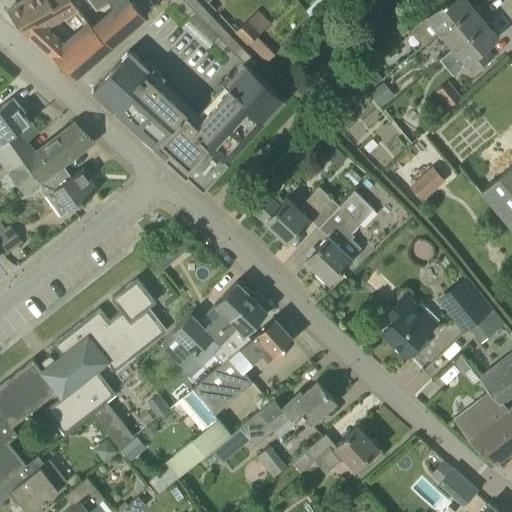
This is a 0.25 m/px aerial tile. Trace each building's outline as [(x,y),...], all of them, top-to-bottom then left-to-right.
[(43,45),(71,72),(107,41),(87,19),(83,14),(59,34),(43,17),(72,1),(72,0),(7,0),(2,3),(23,29),(25,27),(34,36),(34,35),(44,44),(43,45)] [(147,19),(146,18),(131,0),(92,0),(96,5),(105,0),(111,0),(115,7),(87,19),(107,41),(147,19)] [(253,70),(258,63),(238,43),(197,0),(184,0),(231,50),(244,62),(253,70)] [(444,0),(409,29),(417,38),(422,45),(439,32),(472,5),(467,0),(444,0)] [(439,32),(452,48),(485,21),(472,5),(439,32)] [(236,30),(248,43),(267,60),(275,52),(258,34),(270,22),(258,9),(236,30)] [(452,48),(473,73),(493,57),(486,48),(498,37),(485,21),(452,48)] [(141,68),(145,63),(130,49),(92,90),(186,177),(188,175),(203,189),(285,100),(253,70),(244,62),(230,77),(234,81),(197,122),(187,113),(189,112),(141,68)] [(434,90),(448,106),(463,94),(449,78),(434,90)] [(383,81),(370,91),(381,105),(394,94),(383,81)] [(0,144),(29,122),(27,120),(28,120),(23,114),(25,112),(13,97),(0,106),(0,144)] [(24,193),(37,183),(79,153),(78,152),(93,140),(75,124),(36,154),(27,142),(39,133),(28,119),(28,120),(27,120),(29,122),(0,144),(0,162),(6,172),(7,171),(24,193)] [(336,146),(326,155),(337,166),(347,157),(336,146)] [(80,153),(79,153),(37,183),(45,195),(54,188),(70,210),(86,198),(87,198),(88,194),(91,191),(94,194),(95,194),(93,192),(98,189),(96,186),(95,187),(81,168),(69,177),(62,167),(80,153)] [(422,198),(443,180),(432,167),(411,185),(422,198)] [(287,197),(278,206),(269,197),(255,211),(288,242),(312,215),(322,224),(339,205),(319,186),(298,208),(287,197)] [(339,246),(360,224),(375,208),(354,189),(339,205),(322,224),(331,232),(306,259),(329,281),(351,257),(339,246)] [(0,248),(4,254),(23,241),(10,224),(6,227),(0,219),(0,248)] [(180,239),(168,250),(169,251),(175,258),(187,248),(180,239)] [(158,300),(155,302),(158,306),(176,294),(162,274),(147,284),(158,300)] [(55,361),(52,357),(49,356),(41,362),(41,365),(44,369),(42,370),(33,359),(0,384),(0,484),(3,482),(26,464),(8,441),(18,434),(12,426),(57,391),(61,396),(45,409),(65,434),(91,413),(118,448),(134,436),(106,401),(116,393),(97,370),(108,361),(115,371),(166,330),(148,307),(156,301),(137,277),(112,296),(122,309),(109,319),(99,306),(52,344),(61,355),(55,361)] [(179,366),(180,366),(213,337),(252,296),(236,281),(215,303),(221,309),(204,327),(190,313),(158,346),(179,366)] [(494,308),(475,285),(446,307),(465,331),(494,308)] [(421,302),(417,306),(405,294),(387,313),(394,320),(383,331),(406,354),(440,319),(421,302)] [(229,356),(251,338),(246,333),(267,311),(252,296),(213,337),(180,366),(190,377),(214,353),(223,362),(229,356)] [(251,381),(240,369),(260,351),(268,360),(293,338),(274,317),(251,338),(229,356),(223,362),(192,388),(214,414),(251,381)] [(511,352),(491,369),(480,378),(490,390),(502,402),(511,394),(511,352)] [(311,423),(335,401),(317,381),(303,394),(299,390),(281,405),(275,397),(231,433),(211,449),(222,462),(250,438),(255,444),(289,416),(292,419),(297,415),(296,414),(300,411),(311,423)] [(511,447),(511,406),(508,409),(502,402),(490,390),(453,419),(469,438),(494,461),(511,447)] [(169,407),(158,393),(146,402),(157,416),(169,407)] [(211,449),(231,433),(218,417),(165,461),(167,464),(148,480),(159,492),(211,449)] [(144,430),(150,437),(158,430),(151,423),(144,430)] [(305,450),(314,459),(325,472),(344,456),(360,474),(383,454),(357,426),(336,445),(325,433),(305,450)] [(107,437),(94,448),(105,461),(118,451),(107,437)] [(145,446),(137,437),(121,450),(129,459),(145,446)] [(417,446),(428,456),(432,451),(422,441),(417,446)] [(301,470),(314,459),(305,450),(292,461),(301,470)] [(50,458),(44,463),(38,455),(26,464),(3,482),(9,490),(7,491),(15,502),(20,499),(30,511),(69,482),(50,458)] [(439,482),(452,468),(442,460),(430,473),(439,482)] [(452,469),(452,468),(439,482),(440,482),(440,481),(464,502),(476,489),(453,468),(452,469)] [(89,511),(88,511),(104,498),(86,477),(65,495),(73,505),(63,511),(89,511)] [(118,511),(136,511),(145,504),(138,496),(118,511)] [(500,511),(490,503),(482,511),(500,511)]
